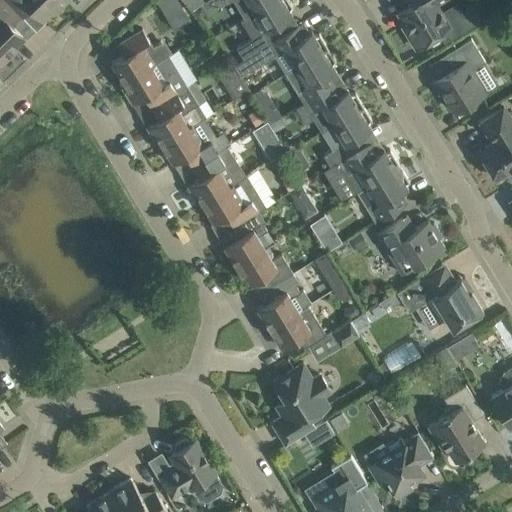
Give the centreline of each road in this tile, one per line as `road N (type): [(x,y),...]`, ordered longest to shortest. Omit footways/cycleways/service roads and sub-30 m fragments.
road 1 (residential): [(199,377),(212,308),(66,64),(73,42),(117,0)]
road 2 (residential): [(511,278),(339,0)]
road 3 (residential): [(31,479),(69,484),(145,435),(153,386)]
road 4 (unclassified): [(276,511),(199,377)]
